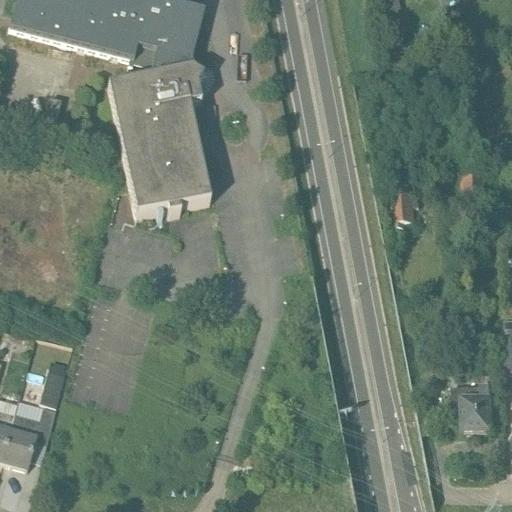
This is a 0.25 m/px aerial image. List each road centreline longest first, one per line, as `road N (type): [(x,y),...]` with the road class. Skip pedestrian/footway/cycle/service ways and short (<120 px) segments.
road 1 (primary): [(413,511),(313,0)]
road 2 (primary): [(281,0),(378,511)]
